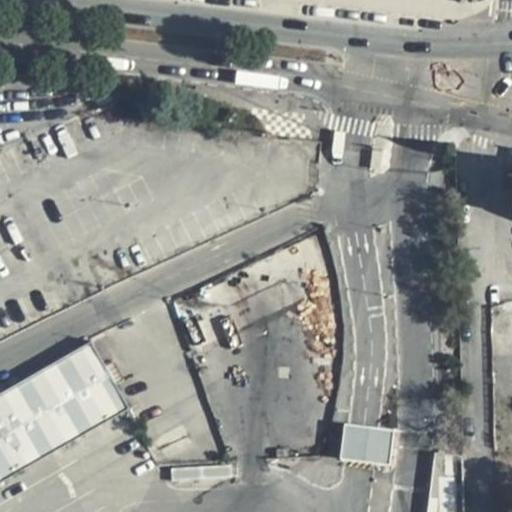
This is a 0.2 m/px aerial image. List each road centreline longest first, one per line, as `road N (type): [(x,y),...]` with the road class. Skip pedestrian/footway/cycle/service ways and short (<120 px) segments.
road 1 (primary): [(0,38),(357,80),(511,116)]
road 2 (unknown): [(0,204),(90,161),(151,150),(183,154),(208,177),(208,189),(192,204),(0,291)]
road 3 (primary): [(397,46),(18,0)]
road 4 (unknown): [(260,511),(259,322)]
road 5 (unknown): [(139,291),(185,420)]
road 6 (trunk): [(511,82),(397,46)]
